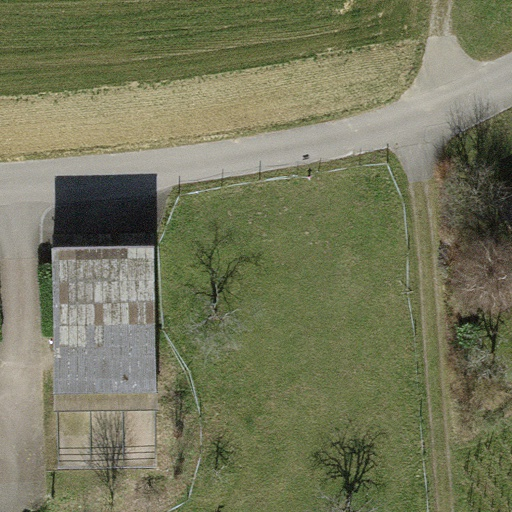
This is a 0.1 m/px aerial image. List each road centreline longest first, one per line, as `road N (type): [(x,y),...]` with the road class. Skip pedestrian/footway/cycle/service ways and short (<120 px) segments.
road 1 (unclassified): [(0,183),(424,124),(511,71)]
road 2 (track): [(448,511),(424,124)]
road 3 (track): [(452,0),(424,124)]
